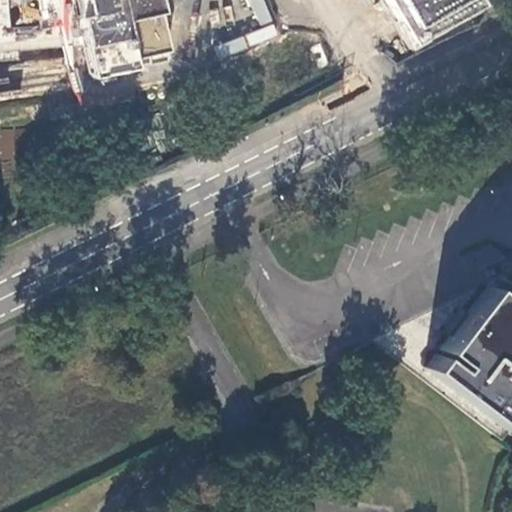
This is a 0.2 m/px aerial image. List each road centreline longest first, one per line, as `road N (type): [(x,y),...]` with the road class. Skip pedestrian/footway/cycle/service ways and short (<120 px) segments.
road 1 (tertiary): [(389,104),(0,298)]
road 2 (tertiary): [(511,43),(389,104)]
road 3 (residential): [(389,104),(328,0)]
